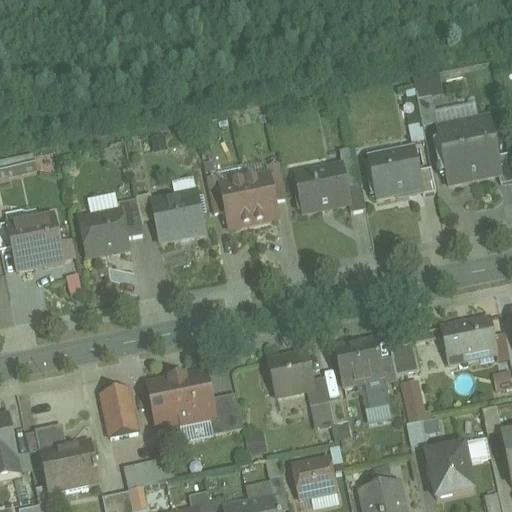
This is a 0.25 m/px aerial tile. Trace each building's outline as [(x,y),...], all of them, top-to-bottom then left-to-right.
[(443,97),(439,78),(414,83),(417,102),(431,100),(443,97)] [(431,100),(417,102),(423,129),(436,127),(431,100)] [(490,122),(437,133),(448,188),(498,177),(501,177),(498,159),(490,122)] [(416,152),(368,161),(376,202),(422,193),(424,193),(420,174),(416,152)] [(511,168),(510,157),(498,159),(501,177),(498,177),(501,187),(511,184),(511,168)] [(33,159),(0,166),(0,181),(36,174),(33,159)] [(280,167),(267,170),(269,179),(270,179),(275,205),(287,203),(280,167)] [(343,169),(295,179),(303,217),(348,208),(350,207),(347,190),(343,169)] [(431,172),(420,174),(424,193),(422,193),(423,198),(436,195),(431,172)] [(269,179),(245,184),(254,228),(279,223),(275,205),(270,179),(269,179)] [(219,180),(206,182),(213,218),(225,215),(220,189),(221,189),(219,180)] [(221,189),(220,189),(225,215),(229,233),(254,228),(245,184),(221,189)] [(361,187),(347,190),(350,207),(348,208),(350,216),(366,213),(361,187)] [(153,206),(152,206),(155,223),(160,247),(205,238),(197,196),(153,206)] [(151,198),(137,201),(137,204),(142,226),(155,223),(152,206),(153,206),(151,198)] [(137,204),(118,208),(120,217),(121,216),(126,242),(144,239),(142,226),(137,204)] [(120,217),(90,223),(82,234),(88,262),(129,253),(126,242),(121,216),(120,217)] [(55,220),(7,229),(12,254),(17,276),(64,267),(55,220)] [(7,229),(0,230),(0,252),(1,256),(12,254),(7,229)] [(77,298),(88,295),(84,278),(73,280),(77,298)] [(490,322),(441,332),(441,333),(443,342),(448,369),(467,365),(467,363),(496,357),(496,359),(497,359),(490,322)] [(441,333),(411,339),(413,348),(390,352),(392,361),(396,380),(419,375),(413,348),(443,342),(441,333)] [(376,345),(335,353),(343,391),(382,382),(384,382),(380,364),(376,345)] [(307,356),(269,364),(276,402),(307,395),(315,394),(313,384),(307,356)] [(396,380),(392,361),(380,364),(384,382),(382,382),(383,388),(397,385),(396,380)] [(511,374),(499,377),(502,395),(511,392),(511,374)] [(207,380),(150,391),(159,433),(162,432),(162,431),(215,420),(212,405),(207,380)] [(325,382),(313,384),(315,394),(307,395),(310,411),(330,407),(330,406),(325,382)] [(419,386),(401,389),(409,428),(422,425),(432,423),(430,415),(425,416),(419,386)] [(128,392),(101,397),(110,441),(137,436),(128,392)] [(219,438),(243,433),(236,400),(212,405),(215,420),(219,438)] [(343,403),(330,406),(330,407),(335,429),(348,426),(343,403)] [(330,407),(310,411),(315,433),(335,429),(330,407)] [(497,411),(482,414),(487,438),(502,435),(497,411)] [(0,482),(19,478),(15,461),(18,461),(10,423),(0,425),(0,482)] [(409,428),(406,429),(411,452),(427,449),(422,425),(409,428)] [(349,429),(336,432),(338,444),(351,441),(349,429)] [(90,447),(66,451),(62,431),(37,436),(50,500),(99,489),(96,478),(98,478),(96,470),(95,471),(90,447)] [(263,437),(245,441),(248,458),(267,455),(263,437)] [(511,438),(502,441),(511,490),(511,489),(511,438)] [(464,450),(426,458),(436,503),(474,495),(464,450)] [(171,462),(125,472),(130,493),(176,483),(171,462)] [(337,496),(330,464),(292,472),(299,504),(337,496)] [(288,511),(282,480),(270,482),(274,503),(274,502),(276,511),(288,511)] [(404,511),(399,487),(361,495),(364,511),(404,511)] [(146,511),(142,494),(130,496),(132,511),(146,511)] [(132,511),(130,496),(102,502),(104,511),(132,511)] [(207,496),(189,500),(191,511),(210,511),(209,504),(207,496)] [(493,511),(507,511),(505,498),(491,500),(493,511)] [(223,511),(221,502),(209,504),(210,511),(223,511)] [(274,503),(249,508),(249,511),(276,511),(274,502),(274,503)]
